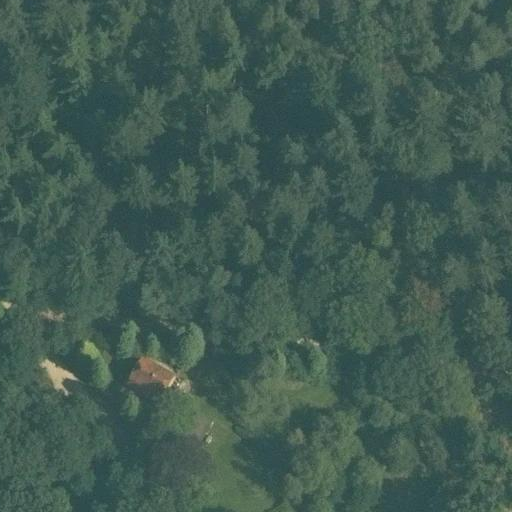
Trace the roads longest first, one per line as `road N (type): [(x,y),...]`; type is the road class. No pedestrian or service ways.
road 1 (track): [(511,374),(34,322)]
road 2 (track): [(185,511),(34,322)]
